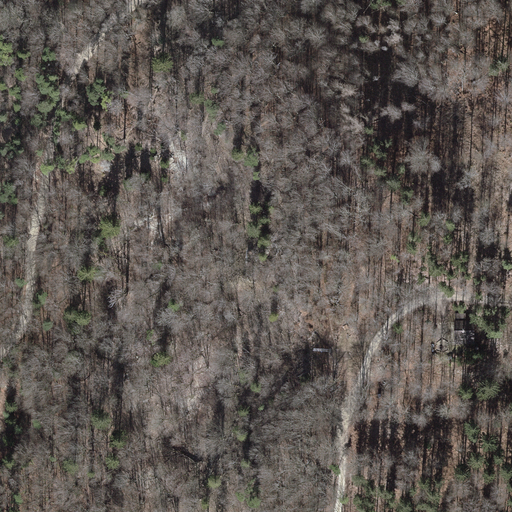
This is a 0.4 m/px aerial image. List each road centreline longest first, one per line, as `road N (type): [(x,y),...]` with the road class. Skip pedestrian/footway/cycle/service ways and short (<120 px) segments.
road 1 (track): [(0,360),(28,321),(31,237),(67,85),(97,38),(144,0)]
road 2 (track): [(336,511),(347,413),(365,360),(392,318),(444,297),(511,301)]
